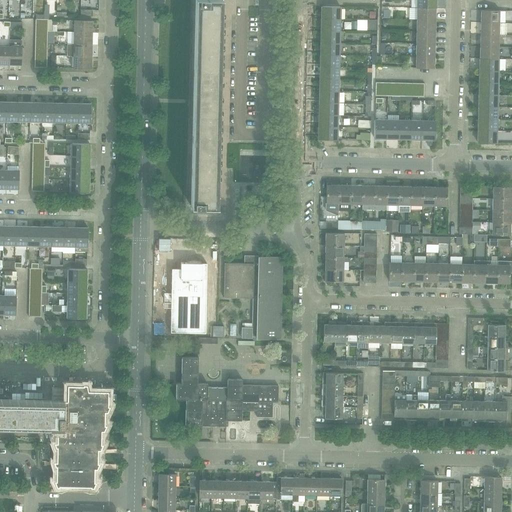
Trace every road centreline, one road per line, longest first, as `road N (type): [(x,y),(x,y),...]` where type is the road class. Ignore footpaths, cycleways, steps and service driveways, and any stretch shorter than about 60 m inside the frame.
road 1 (tertiary): [(140,225),(145,0)]
road 2 (residential): [(511,304),(302,303)]
road 3 (residential): [(135,452),(303,452)]
road 4 (residential): [(453,163),(456,0)]
road 5 (residential): [(303,163),(301,0)]
road 6 (residential): [(140,225),(302,232)]
road 7 (residential): [(264,0),(260,135),(236,136)]
road 8 (residential): [(303,163),(453,163)]
road 9 (residential): [(303,452),(302,303)]
road 10 (residential): [(236,136),(240,0)]
road 11 (residential): [(0,369),(101,370),(102,337)]
road 12 (residential): [(102,337),(104,207)]
road 13 (residential): [(104,207),(107,83)]
